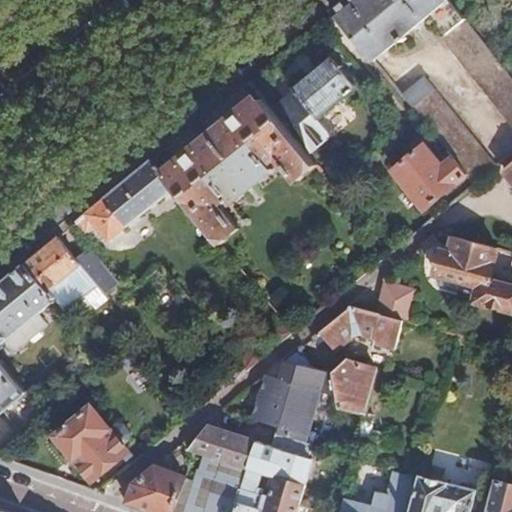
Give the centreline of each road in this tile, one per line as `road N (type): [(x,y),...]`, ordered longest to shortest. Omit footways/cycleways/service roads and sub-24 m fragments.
road 1 (unclassified): [(311,0),(0,255)]
road 2 (primary): [(120,0),(0,99)]
